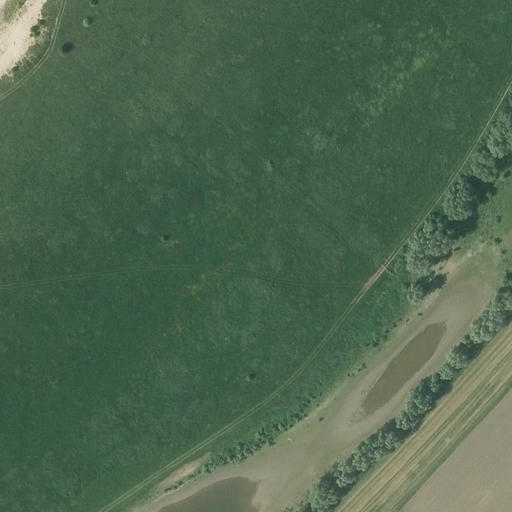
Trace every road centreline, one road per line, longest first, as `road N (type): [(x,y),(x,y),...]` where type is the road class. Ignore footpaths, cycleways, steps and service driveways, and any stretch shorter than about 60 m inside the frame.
road 1 (track): [(511,67),(422,214),(285,377),(96,511)]
road 2 (track): [(511,350),(362,511)]
